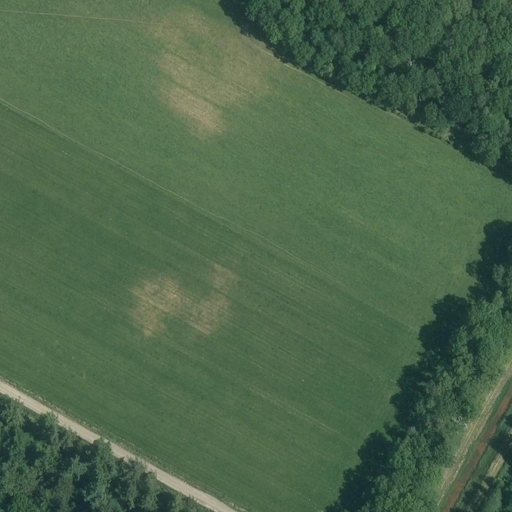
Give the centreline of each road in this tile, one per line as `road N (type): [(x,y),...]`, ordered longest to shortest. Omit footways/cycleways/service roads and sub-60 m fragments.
road 1 (track): [(377,511),(511,260),(511,145),(466,0)]
road 2 (track): [(470,511),(511,438),(511,357),(427,511)]
road 3 (track): [(0,390),(220,511)]
